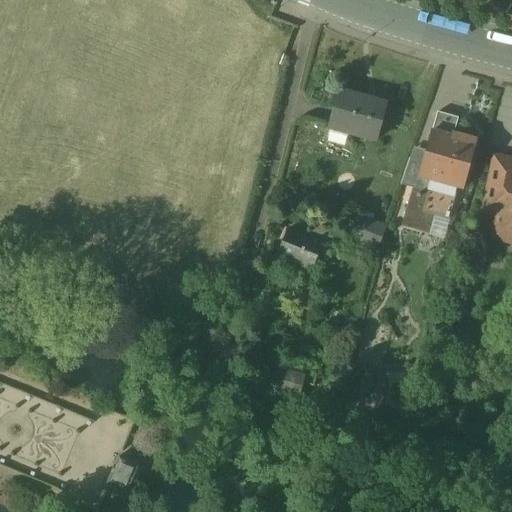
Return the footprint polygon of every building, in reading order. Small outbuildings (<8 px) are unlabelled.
[(387,105),(340,92),(330,127),(378,140),(387,105)] [(459,118),(439,113),(433,131),(434,132),(432,134),(433,135),(428,151),(415,147),(412,158),(425,162),(422,174),(421,174),(421,177),(458,187),(464,189),(465,186),(477,144),(478,141),(455,134),(459,118)] [(458,187),(421,177),(421,174),(422,174),(425,162),(412,158),(403,184),(414,188),(403,224),(424,230),(429,211),(448,216),(447,221),(448,221),(458,187)] [(511,161),(496,158),(486,211),(500,214),(497,225),(511,227),(508,241),(511,241),(511,161)] [(375,222),(370,235),(358,230),(354,240),(379,250),(388,227),(375,222)] [(324,244),(289,230),(278,256),(313,271),(324,244)] [(251,299),(239,296),(234,319),(246,321),(251,299)] [(320,366),(299,361),(296,375),(306,378),(304,384),(315,387),(320,366)] [(296,375),(279,371),(274,389),(301,396),(304,384),(306,378),(296,375)] [(27,401),(30,394),(0,382),(0,392),(11,397),(12,395),(27,401)] [(52,415),(56,405),(35,396),(31,406),(52,415)] [(142,466),(120,457),(108,485),(131,494),(142,466)]
